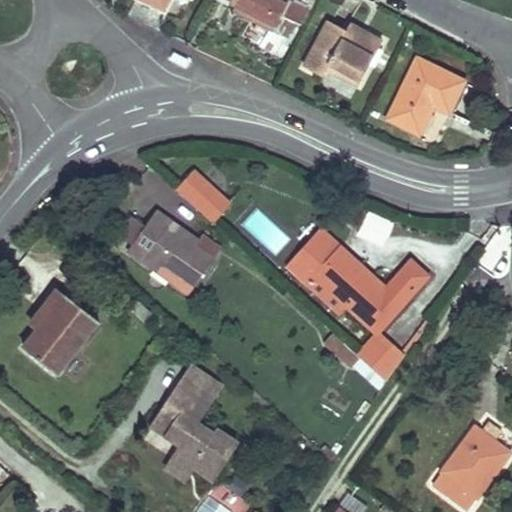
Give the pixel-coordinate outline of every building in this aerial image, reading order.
[(138,0),(164,13),(170,0),(138,0)] [(237,0),(231,13),(273,34),(289,0),(237,0)] [(326,68),(358,85),(381,41),(366,33),(362,40),(344,32),(326,22),(303,67),(322,77),(326,68)] [(344,32),(362,40),(366,33),(349,24),(344,32)] [(464,82),(416,59),(387,119),(419,135),(433,106),(448,114),(464,82)] [(173,190),(211,223),(231,200),(192,167),(173,190)] [(381,247),(393,221),(366,209),(355,234),(381,247)] [(125,253),(183,295),(211,256),(194,243),(196,239),(155,211),(142,227),(137,234),(138,235),(129,248),(125,253)] [(142,227),(130,219),(117,239),(129,248),(138,235),(137,234),(142,227)] [(376,330),(401,302),(426,274),(410,258),(384,286),(318,227),(285,264),(306,282),(313,274),(342,300),(376,330)] [(313,274),(306,282),(336,308),(342,300),(313,274)] [(55,373),(76,347),(98,320),(64,293),(60,298),(54,305),(31,333),(21,347),(55,373)] [(60,298),(55,293),(26,329),(31,333),(54,305),(60,298)] [(400,355),(374,333),(355,355),(381,377),(400,355)] [(213,478),(238,441),(218,428),(215,432),(198,421),(214,396),(184,376),(173,393),(179,397),(171,409),(165,405),(152,424),(180,444),(175,452),(195,464),(213,478)] [(173,393),(165,405),(171,409),(179,397),(173,393)] [(467,507),(487,480),(508,452),(473,426),(432,482),(467,507)] [(185,478),(195,464),(175,452),(166,465),(185,478)]
